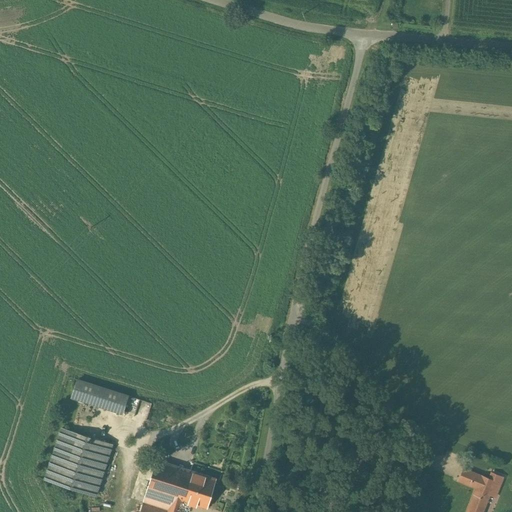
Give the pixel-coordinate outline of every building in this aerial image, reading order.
[(75,378),(70,399),(123,412),(128,392),(75,378)] [(149,409),(151,402),(144,400),(142,408),(149,409)] [(45,479),(95,495),(111,444),(62,428),(45,479)] [(180,511),(184,500),(193,471),(156,459),(139,511),(180,511)] [(477,487),(467,511),(482,511),(490,492),(496,494),(502,478),(491,473),(489,479),(464,469),(459,480),(477,487)] [(207,507),(216,478),(193,471),(184,500),(207,507)]
